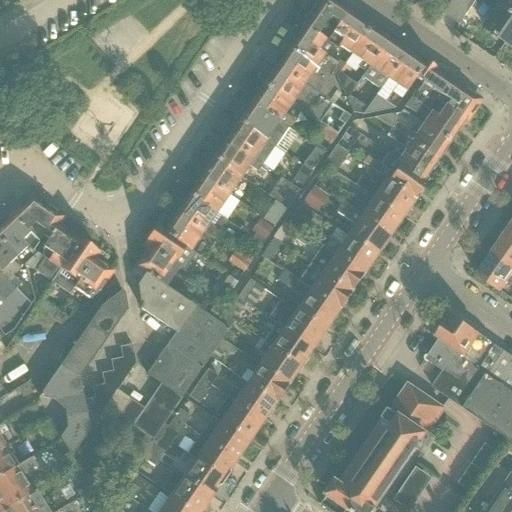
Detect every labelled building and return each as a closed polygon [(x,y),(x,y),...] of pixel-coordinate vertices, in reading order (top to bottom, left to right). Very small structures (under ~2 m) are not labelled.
[(303,29),(325,44),(327,42),(322,39),(328,30),(323,27),(329,19),(338,25),(347,13),(348,10),(333,0),(319,0),(303,23),(306,25),(303,29)] [(453,0),(451,3),(467,14),(477,0),(453,0)] [(511,0),(503,0),(500,6),(511,14),(511,0)] [(511,14),(500,6),(484,28),(511,47),(511,14)] [(327,42),(325,44),(335,51),(338,47),(350,55),(369,28),(370,25),(362,19),(362,20),(360,22),(353,17),(348,14),(347,13),(338,25),(327,42)] [(369,28),(350,55),(361,63),(357,68),(365,73),(369,68),(387,40),(377,33),(379,31),(370,25),(369,28)] [(295,35),(286,49),(316,69),(318,66),(328,73),(329,74),(330,73),(333,69),(336,64),(330,59),(335,51),(325,44),(303,29),(298,36),(295,35)] [(380,90),(387,81),(406,53),(408,50),(397,43),(395,46),(387,40),(369,68),(365,73),(362,78),(380,90)] [(276,63),(273,67),(303,87),(304,86),(318,96),(330,104),(337,93),(331,75),(329,74),(328,73),(318,66),(316,69),(286,49),(282,54),(285,56),(279,64),(276,63)] [(405,93),(414,80),(426,62),(413,54),(411,57),(406,53),(387,81),(405,93)] [(333,69),(330,73),(331,74),(336,78),(339,74),(339,73),(344,65),(338,61),(336,64),(333,69)] [(273,67),(261,85),(291,106),(318,124),(319,124),(331,105),(330,104),(318,96),(304,86),(303,87),(273,67)] [(421,85),(410,99),(420,106),(423,108),(427,101),(432,105),(434,102),(443,107),(464,122),(466,123),(478,107),(476,97),(433,68),(422,84),(421,85)] [(336,78),(336,79),(346,100),(348,96),(356,85),(339,73),(336,78)] [(380,90),(375,98),(393,110),(405,93),(387,81),(380,90)] [(259,93),(251,105),(278,124),(287,130),(288,129),(293,121),(285,115),(291,106),(261,85),(257,91),(259,93)] [(348,96),(346,100),(352,114),(363,116),(368,109),(348,96)] [(368,109),(363,116),(393,110),(375,98),(368,109)] [(410,99),(404,107),(415,115),(420,106),(410,99)] [(430,113),(421,126),(449,144),(464,122),(443,107),(434,102),(432,105),(427,101),(423,108),(430,113)] [(245,108),(236,122),(266,142),(275,148),(283,136),(287,130),(278,124),(251,105),(248,110),(245,108)] [(343,113),(338,121),(344,126),(349,117),(343,113)] [(374,118),(390,130),(398,119),(391,115),(374,118)] [(275,148),(266,142),(236,122),(232,128),(234,129),(226,142),(262,167),(275,148)] [(421,126),(410,143),(437,162),(449,144),(421,126)] [(325,127),(318,137),(330,146),(337,135),(325,127)] [(405,150),(398,160),(425,179),(437,162),(410,143),(391,130),(386,137),(405,150)] [(257,174),(262,167),(226,142),(223,146),(220,145),(211,158),(241,179),(249,168),(257,174)] [(335,147),(323,165),(334,173),(335,171),(345,157),(346,156),(347,155),(335,147)] [(374,163),(370,169),(385,179),(414,200),(427,181),(425,179),(398,160),(388,154),(380,165),(379,166),(374,163)] [(308,157),(302,166),(311,172),(317,163),(308,157)] [(228,197),(241,179),(211,158),(207,164),(210,166),(201,179),(228,197)] [(366,158),(362,164),(370,169),(374,163),(366,158)] [(302,166),(292,181),(302,187),(311,172),(302,166)] [(361,177),(355,186),(372,197),(402,218),(414,200),(385,179),(382,183),(378,189),(361,177)] [(216,216),(228,197),(201,179),(196,186),(193,185),(186,195),(216,216)] [(312,189),(303,202),(315,211),(321,202),(318,200),(321,195),(312,189)] [(285,190),(276,202),(287,209),(295,197),(285,190)] [(342,191),(336,199),(343,203),(348,195),(342,191)] [(348,195),(343,203),(390,236),(396,227),(399,227),(401,223),(401,219),(402,218),(372,197),(372,199),(370,200),(366,206),(349,194),(348,195)] [(182,206),(176,215),(203,234),(214,241),(214,240),(220,232),(218,231),(225,222),(216,216),(186,195),(180,204),(182,206)] [(27,198),(11,213),(37,243),(42,236),(48,241),(49,241),(60,227),(65,218),(35,197),(27,198)] [(275,202),(262,220),(274,228),(287,209),(276,202),(275,202)] [(354,224),(347,235),(376,255),(377,254),(390,236),(343,203),(336,212),(354,224)] [(301,206),(289,224),(303,233),(315,216),(301,206)] [(0,223),(0,333),(2,338),(8,334),(5,331),(9,328),(18,315),(21,318),(25,312),(22,308),(26,302),(30,306),(33,301),(25,271),(31,269),(39,257),(33,253),(38,244),(37,243),(11,213),(0,223)] [(191,252),(203,234),(176,215),(171,223),(163,217),(156,228),(191,252)] [(262,221),(254,233),(264,241),(273,229),(262,221)] [(43,260),(35,272),(50,283),(58,271),(59,272),(81,241),(60,227),(49,241),(43,250),(42,251),(42,259),(43,260)] [(156,228),(144,246),(149,250),(178,270),(182,273),(183,272),(188,265),(195,255),(191,252),(156,228)] [(279,228),(272,239),(280,244),(287,234),(279,228)] [(329,239),(323,247),(363,275),(375,257),(376,255),(347,235),(346,237),(339,246),(329,239)] [(497,249),(492,256),(511,269),(511,239),(506,236),(497,249)] [(272,240),(262,254),(270,260),(280,245),(272,240)] [(58,271),(50,283),(69,296),(74,289),(78,284),(94,260),(99,254),(81,241),(59,272),(58,271)] [(316,257),(311,265),(321,272),(351,293),(363,275),(323,247),(316,257)] [(242,248),(236,256),(249,265),(254,257),(253,256),(242,248)] [(149,250),(136,268),(146,275),(166,288),(178,270),(149,250)] [(233,254),(227,262),(242,274),(249,265),(236,256),(233,254)] [(500,299),(502,295),(511,301),(511,269),(492,256),(477,278),(496,291),(493,294),(500,299)] [(39,257),(31,269),(35,272),(43,260),(42,259),(39,257)] [(78,284),(74,289),(90,301),(98,295),(114,273),(97,262),(95,260),(94,260),(78,284)] [(183,272),(182,273),(187,276),(192,269),(188,265),(183,272)] [(304,274),(298,283),(339,311),(351,293),(321,272),(311,265),(304,274)] [(222,274),(216,283),(222,287),(230,292),(236,283),(222,274)] [(194,308),(175,295),(166,288),(146,275),(138,286),(141,311),(175,334),(166,347),(201,371),(215,350),(222,340),(228,330),(216,322),(199,310),(194,307),(194,308)] [(246,285),(236,299),(237,299),(244,304),(250,308),(251,308),(263,290),(249,280),(246,285)] [(293,280),(287,288),(303,299),(297,308),(295,310),(325,330),(326,329),(339,311),(298,283),(293,280)] [(100,308),(52,378),(37,399),(54,402),(63,413),(65,430),(59,439),(71,457),(88,432),(83,401),(79,379),(125,313),(127,313),(124,296),(122,291),(100,308)] [(236,299),(225,315),(233,320),(244,304),(237,299),(236,299)] [(279,301),(267,319),(276,326),(312,350),(324,332),(325,330),(295,310),(294,312),(279,301)] [(214,306),(207,316),(216,322),(222,313),(222,312),(214,306)] [(57,312),(51,308),(46,316),(52,320),(57,312)] [(61,326),(68,319),(57,312),(52,320),(61,326)] [(216,322),(228,330),(234,321),(233,320),(225,315),(222,313),(216,322)] [(511,443),(511,358),(451,316),(444,326),(441,327),(437,333),(438,335),(436,338),(439,340),(425,361),(444,374),(433,390),(511,443)] [(264,343),(264,344),(300,368),(301,366),(304,366),(307,362),(306,358),(312,350),(276,326),(267,319),(264,323),(274,330),(264,343)] [(222,340),(215,350),(225,356),(231,347),(222,340)] [(264,357),(257,365),(287,386),(300,368),(264,344),(258,353),(264,357)] [(119,348),(121,359),(125,379),(135,365),(132,346),(119,348)] [(201,371),(166,347),(147,375),(161,384),(144,409),(130,400),(118,417),(132,426),(132,427),(153,441),(164,425),(201,371)] [(115,393),(125,379),(121,359),(110,361),(112,372),(115,393)] [(258,366),(246,384),(275,404),(287,386),(257,365),(257,366),(258,366)] [(207,370),(200,380),(210,386),(217,377),(207,370)] [(107,406),(115,393),(112,372),(101,374),(103,385),(107,406)] [(37,399),(52,378),(44,373),(25,384),(30,391),(31,393),(36,401),(37,399)] [(200,380),(189,397),(198,404),(210,386),(200,380)] [(25,384),(15,390),(20,397),(21,399),(31,393),(30,391),(25,384)] [(233,388),(227,397),(263,422),(269,413),(272,412),(274,408),(274,405),(275,404),(246,384),(240,393),(233,388)] [(97,420),(101,413),(107,406),(103,385),(91,387),(93,399),(97,420)] [(376,511),(377,511),(376,510),(444,411),(409,387),(392,412),(389,410),(382,420),(385,422),(341,486),(337,483),(321,507),(322,508),(323,507),(330,511),(376,511)] [(263,422),(227,397),(214,415),(221,420),(220,421),(249,442),(250,440),(263,422)] [(88,432),(97,420),(93,399),(83,401),(88,432)] [(179,410),(167,428),(177,434),(189,417),(179,410)] [(97,420),(88,432),(71,457),(76,465),(85,478),(90,487),(95,484),(95,447),(113,421),(101,413),(97,420)] [(212,418),(199,437),(236,461),(249,442),(220,421),(219,422),(212,418)] [(49,421),(40,426),(49,441),(58,436),(49,421)] [(0,453),(9,447),(18,441),(6,422),(0,426),(0,453)] [(153,441),(152,443),(155,445),(165,452),(177,434),(167,428),(164,425),(153,441)] [(194,459),(194,460),(225,481),(229,475),(229,472),(236,461),(199,437),(187,454),(194,459)] [(155,445),(148,455),(158,462),(165,452),(155,445)] [(0,478),(17,468),(10,456),(14,455),(9,447),(0,453),(0,478)] [(148,455),(142,464),(152,470),(153,470),(158,462),(148,455)] [(17,468),(0,478),(0,511),(4,511),(32,495),(31,494),(24,482),(23,480),(27,477),(39,470),(32,459),(17,468)] [(194,460),(182,478),(211,498),(218,488),(221,487),(225,481),(194,460)] [(77,483),(85,478),(76,465),(68,470),(77,483)] [(511,511),(511,474),(499,465),(466,511),(511,511)] [(162,491),(169,496),(192,511),(201,511),(211,498),(182,478),(174,473),(162,491)] [(129,483),(122,494),(132,501),(139,492),(140,491),(145,483),(135,476),(129,483)] [(50,511),(51,511),(66,502),(59,491),(41,502),(35,493),(4,511),(50,511)] [(122,494),(115,505),(118,510),(120,511),(140,511),(143,508),(132,501),(122,494)] [(158,511),(192,511),(169,496),(168,499),(158,511)] [(111,501),(104,511),(116,511),(118,510),(115,505),(111,501)]
